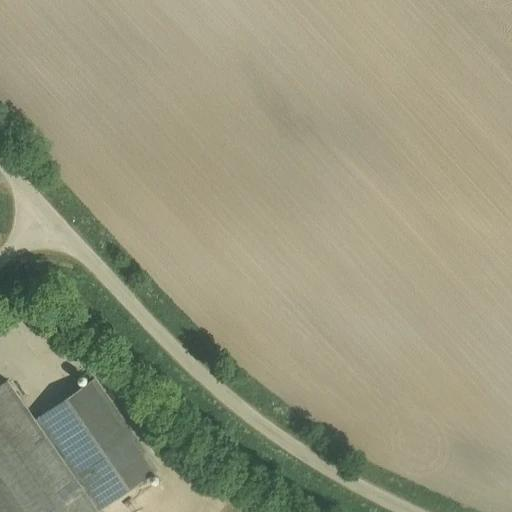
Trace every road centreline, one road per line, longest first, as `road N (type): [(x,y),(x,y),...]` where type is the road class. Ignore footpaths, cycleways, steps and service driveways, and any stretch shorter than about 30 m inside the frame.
road 1 (residential): [(0,167),(255,424),(287,449),(412,511)]
road 2 (track): [(12,348),(95,359),(115,373),(182,471),(178,511)]
